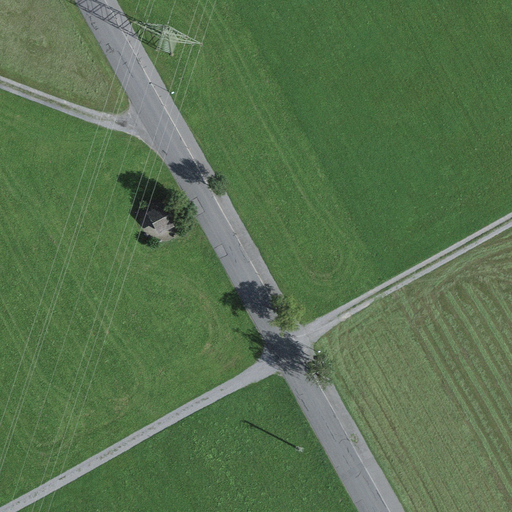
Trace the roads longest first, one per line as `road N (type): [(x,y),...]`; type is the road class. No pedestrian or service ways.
road 1 (tertiary): [(89,0),(374,511)]
road 2 (track): [(285,352),(6,511)]
road 3 (track): [(280,342),(511,214)]
road 4 (track): [(0,78),(109,123),(162,131)]
